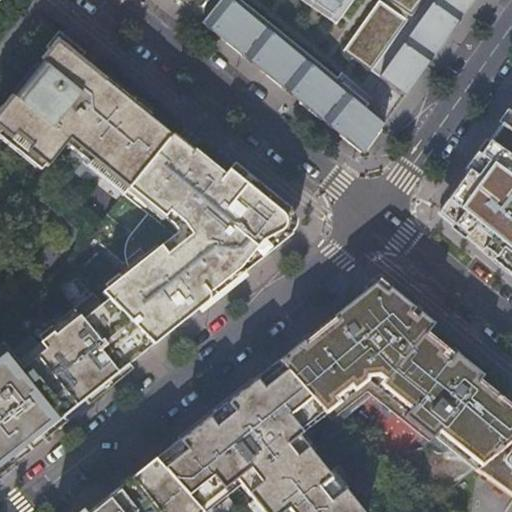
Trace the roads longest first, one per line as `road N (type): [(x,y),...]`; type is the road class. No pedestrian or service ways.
road 1 (residential): [(14,511),(375,215)]
road 2 (residential): [(110,0),(375,215)]
road 3 (residential): [(375,215),(511,24)]
road 4 (residential): [(375,215),(511,326)]
